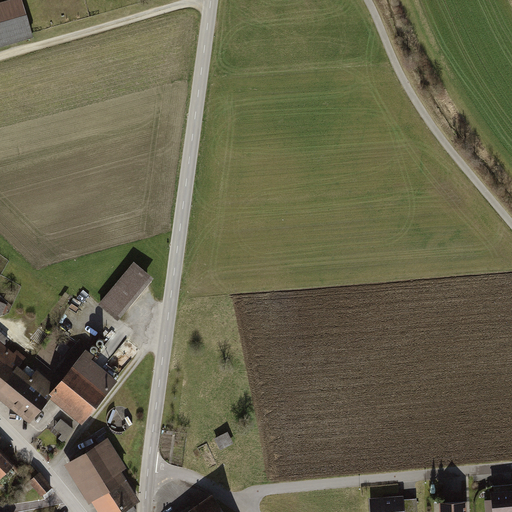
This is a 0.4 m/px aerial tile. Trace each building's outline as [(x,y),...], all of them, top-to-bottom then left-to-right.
[(0,43),(29,35),(19,0),(0,5),(0,43)] [(133,264),(101,303),(116,315),(148,276),(133,264)] [(85,290),(80,296),(87,302),(92,296),(85,290)] [(0,388),(17,368),(22,362),(8,350),(2,356),(0,354),(0,349),(8,341),(0,334),(0,388)] [(58,349),(63,353),(68,347),(63,343),(58,349)] [(73,406),(69,412),(76,418),(81,413),(85,416),(114,381),(93,364),(94,363),(83,354),(72,368),(73,368),(54,391),(73,406)] [(28,365),(22,372),(32,380),(13,403),(32,419),(50,396),(39,387),(45,380),(28,365)] [(17,368),(0,388),(0,392),(13,403),(32,380),(22,372),(17,368)] [(63,441),(73,429),(61,419),(55,427),(62,434),(59,438),(63,441)] [(228,433),(216,439),(220,446),(231,440),(228,433)] [(74,461),(91,489),(119,472),(124,468),(107,441),(74,461)] [(0,453),(0,476),(0,477),(12,465),(0,453)] [(119,472),(91,489),(95,496),(95,497),(104,511),(117,511),(120,511),(134,511),(135,511),(131,504),(137,500),(119,472)] [(31,481),(42,495),(51,487),(40,473),(31,481)] [(511,511),(511,487),(494,489),(494,495),(495,511),(511,511)] [(403,498),(372,500),(372,511),(417,511),(417,499),(403,499),(403,498)] [(223,511),(215,500),(198,511),(223,511)]
